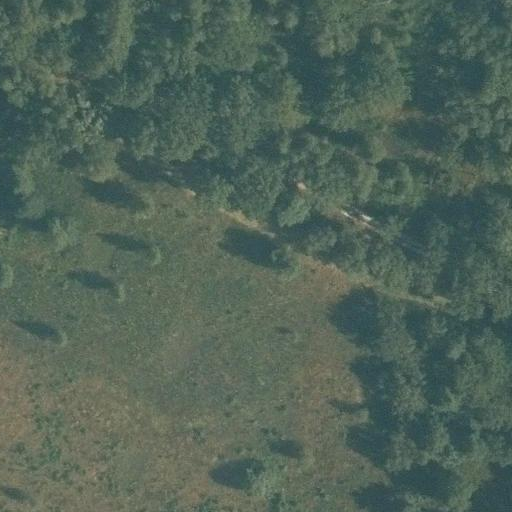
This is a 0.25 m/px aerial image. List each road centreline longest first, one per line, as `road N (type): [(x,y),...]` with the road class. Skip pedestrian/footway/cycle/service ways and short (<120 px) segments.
road 1 (unknown): [(511,345),(0,71)]
road 2 (track): [(511,293),(141,91),(0,25)]
